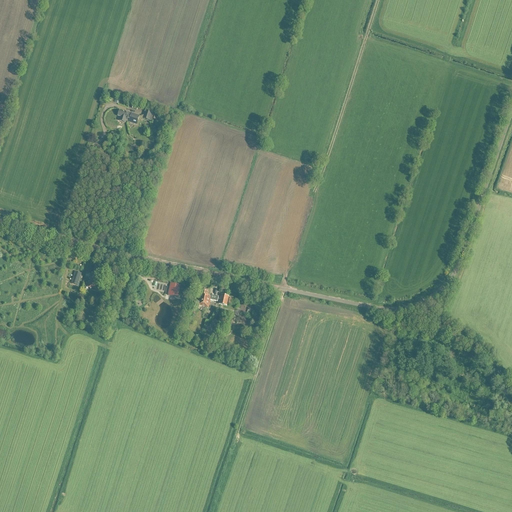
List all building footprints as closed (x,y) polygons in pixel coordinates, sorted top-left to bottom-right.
[(155,112),(146,110),(144,116),(139,117),(139,116),(125,112),(125,113),(120,111),(118,117),(120,117),(119,122),(126,124),(126,121),(129,122),(128,123),(137,125),(138,121),(142,122),(143,119),(152,122),(155,112)] [(102,277),(104,269),(95,266),(93,274),(91,273),(87,288),(98,292),(103,277),(102,277)] [(77,286),(81,274),(75,272),(71,284),(77,286)] [(178,298),(181,285),(170,283),(168,296),(178,298)] [(208,296),(209,290),(202,289),(200,295),(200,294),(197,306),(209,309),(211,297),(208,296)] [(227,307),(229,297),(221,295),(219,305),(227,307)] [(235,307),(237,300),(229,298),(228,305),(235,307)]
